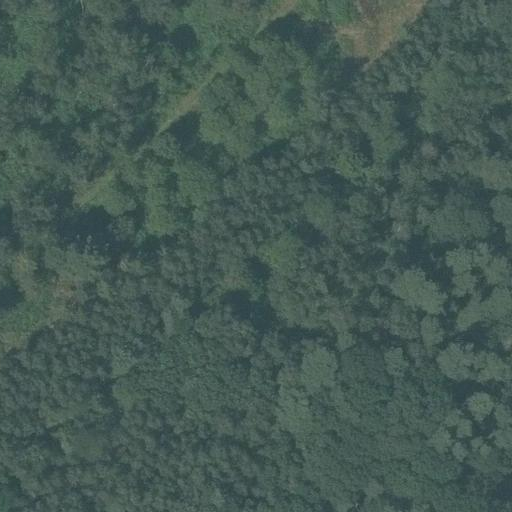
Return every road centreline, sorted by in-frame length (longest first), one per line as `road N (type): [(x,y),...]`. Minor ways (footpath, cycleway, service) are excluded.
road 1 (track): [(0,486),(242,284),(511,3)]
road 2 (track): [(0,262),(306,0)]
